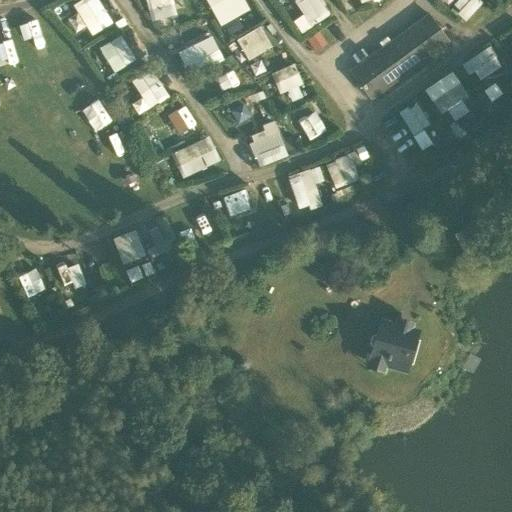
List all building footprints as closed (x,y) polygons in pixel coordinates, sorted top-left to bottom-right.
[(145,0),(149,20),(174,15),(171,0),(145,0)] [(206,0),(217,25),(248,12),(242,0),(206,0)] [(322,0),(293,0),(293,1),(301,13),(291,20),(302,34),(332,14),(322,0)] [(457,0),(453,4),(467,19),(482,5),(477,0),(457,0)] [(346,69),(364,95),(445,37),(428,12),(346,69)] [(235,39),(247,61),(272,47),(260,26),(235,39)] [(313,51),(326,45),(320,32),(307,38),(313,51)] [(122,35),(98,45),(110,72),(133,62),(122,35)] [(185,54),(192,69),(218,57),(211,42),(185,54)] [(465,62),(479,82),(504,66),(490,45),(465,62)] [(287,90),(291,102),(305,97),(293,64),(271,72),(278,93),(287,90)] [(152,68),(129,78),(138,99),(130,102),(135,114),(166,100),(152,68)] [(227,94),(249,90),(245,71),(223,76),(227,94)] [(456,121),(475,108),(451,72),(425,89),(441,114),(448,109),(456,121)] [(493,102),(504,94),(497,82),(485,90),(493,102)] [(82,107),(93,125),(108,116),(97,98),(82,107)] [(422,151),(434,144),(424,128),(431,124),(418,101),(399,112),(422,151)] [(237,124),(250,117),(242,103),(230,110),(237,124)] [(179,131),(195,120),(184,105),(168,115),(179,131)] [(308,141),(327,131),(316,111),(298,120),(308,141)] [(275,124),(246,135),(259,167),(287,155),(275,124)] [(207,136),(170,154),(182,178),(219,160),(207,136)] [(105,146),(115,168),(133,160),(123,138),(105,146)] [(353,165),(368,158),(362,146),(323,165),(334,189),(359,178),(353,165)] [(298,212),(321,204),(314,183),(323,180),(319,166),(286,176),(298,212)] [(243,188),(222,197),(230,216),(251,207),(243,188)] [(186,203),(201,237),(215,231),(200,197),(186,203)] [(146,221),(157,249),(176,241),(165,213),(146,221)] [(475,225),(486,245),(493,241),(482,221),(475,225)] [(466,256),(486,245),(475,225),(455,236),(466,256)] [(122,265),(145,256),(135,228),(111,237),(122,265)] [(78,261),(57,268),(64,289),(85,282),(78,261)] [(27,298),(47,290),(39,271),(19,278),(27,298)] [(382,366),(405,372),(416,335),(408,332),(408,331),(396,327),(395,329),(380,324),(376,336),(370,339),(368,345),(372,350),(371,354),(385,358),(382,366)] [(369,362),(382,366),(385,358),(371,354),(369,362)] [(239,371),(243,372),(247,369),(248,365),(246,361),(241,360),(237,362),(236,367),(239,371)]
